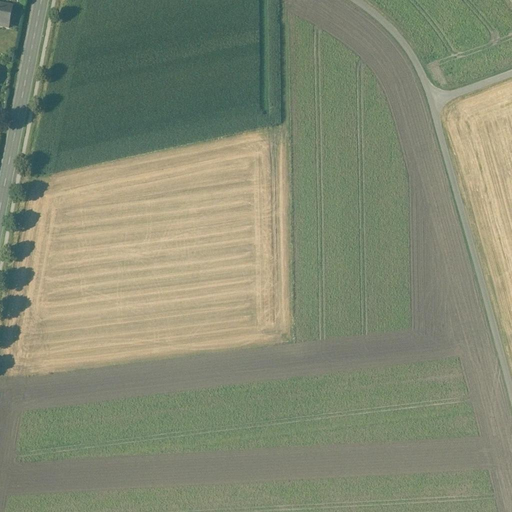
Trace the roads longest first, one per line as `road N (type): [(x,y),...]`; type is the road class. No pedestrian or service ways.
road 1 (unclassified): [(511,391),(433,106)]
road 2 (secondary): [(40,0),(0,204)]
road 3 (unclassified): [(433,106),(413,58),(353,0)]
